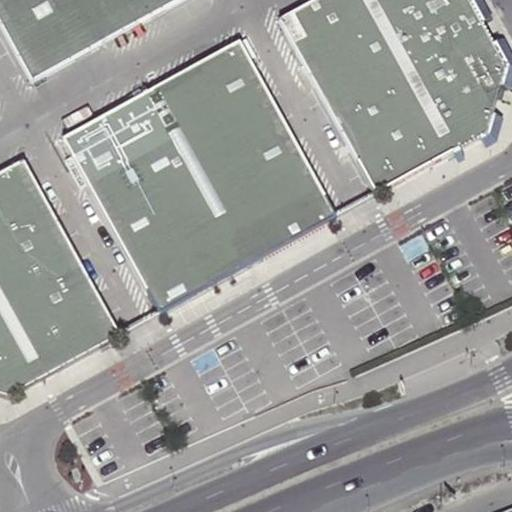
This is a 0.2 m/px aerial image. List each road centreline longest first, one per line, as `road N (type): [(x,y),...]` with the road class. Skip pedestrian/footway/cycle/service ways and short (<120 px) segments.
road 1 (secondary): [(511,364),(183,511)]
road 2 (secondary): [(274,511),(441,442)]
road 3 (unknown): [(447,195),(510,301)]
